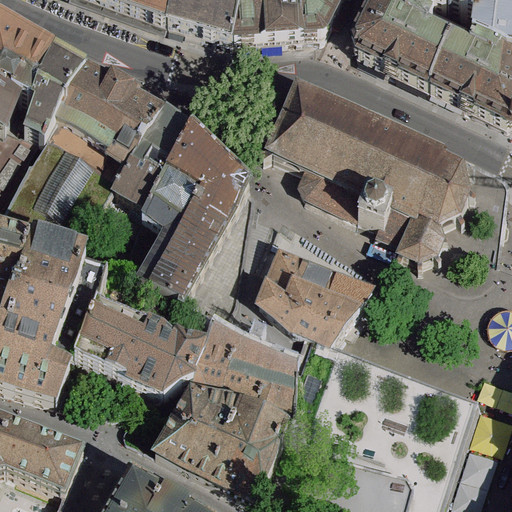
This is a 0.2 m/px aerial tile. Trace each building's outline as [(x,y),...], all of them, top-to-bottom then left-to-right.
[(121,17),(167,32),(176,0),(69,0),(70,1),(121,17)] [(209,0),(176,0),(167,32),(202,43),(233,53),(242,11),(209,0)] [(244,0),(242,11),(233,53),(275,50),(299,48),(323,46),(340,13),(346,0),(244,0)] [(505,65),(511,66),(511,0),(378,0),(375,8),(433,35),(437,22),(472,33),(467,48),(505,65)] [(388,76),(429,94),(447,41),(433,35),(375,8),(356,50),(361,64),(388,76)] [(33,115),(54,68),(13,43),(0,36),(0,97),(21,109),(33,115)] [(511,66),(505,65),(467,48),(447,41),(429,94),(473,115),(504,128),(511,124),(511,66)] [(47,154),(89,87),(54,68),(33,115),(37,118),(27,141),(39,148),(47,154)] [(73,261),(115,201),(162,128),(118,103),(89,87),(47,154),(4,227),(35,247),(73,261)] [(307,207),(357,230),(380,239),(377,246),(404,256),(398,270),(402,272),(404,268),(419,274),(419,279),(424,279),(424,272),(435,267),(440,272),(443,269),(439,264),(443,252),(449,252),(449,248),(443,248),(440,241),(441,237),(457,229),(463,234),(466,231),(461,226),(470,207),(476,208),(477,203),(470,202),(467,188),(475,185),(475,175),(319,100),(316,107),(307,103),(304,95),(296,98),(297,103),(272,162),(262,164),(265,170),(274,167),(309,182),(302,197),(307,207)] [(21,109),(0,97),(0,139),(6,141),(9,134),(21,109)] [(9,134),(27,141),(37,118),(33,115),(21,109),(9,134)] [(115,201),(148,221),(193,146),(181,136),(165,125),(162,128),(115,201)] [(0,139),(0,219),(4,222),(30,176),(26,173),(39,148),(27,141),(9,134),(6,141),(0,139)] [(193,146),(148,221),(146,230),(167,242),(150,270),(139,289),(183,317),(185,314),(203,284),(249,204),(249,199),(216,168),(193,146)] [(144,259),(151,242),(140,236),(133,255),(144,259)] [(93,270),(139,289),(150,270),(132,260),(102,249),(93,270)] [(0,341),(3,332),(24,289),(33,260),(0,253),(0,341)] [(81,274),(33,260),(24,289),(3,332),(0,341),(0,397),(26,404),(57,414),(71,378),(67,376),(69,370),(50,362),(81,274)] [(323,305),(334,283),(293,267),(282,263),(268,296),(314,326),(323,305)] [(50,362),(69,370),(72,364),(75,365),(97,315),(110,283),(81,274),(50,362)] [(371,298),(334,283),(323,305),(360,322),(373,304),(371,298)] [(314,326),(268,296),(260,313),(290,341),(304,348),(316,353),(322,355),(330,358),(331,358),(346,340),(314,326)] [(323,305),(314,326),(346,340),(360,322),(323,305)] [(193,390),(202,362),(180,349),(175,353),(160,340),(97,315),(75,365),(95,374),(110,381),(108,385),(121,392),(125,387),(164,406),(193,390)] [(214,340),(202,362),(193,390),(228,402),(258,412),(274,417),(278,405),(285,374),(241,357),(214,340)] [(290,376),(285,374),(278,405),(284,407),(294,410),(296,378),(290,376)] [(225,408),(228,402),(193,390),(192,399),(191,407),(222,415),(225,408)] [(278,405),(274,417),(272,422),(269,431),(289,440),(293,431),(295,426),(294,410),(284,407),(278,405)] [(184,419),(157,464),(203,487),(253,511),(256,511),(283,452),(287,444),(289,440),(269,431),(249,422),(222,415),(191,407),(184,419)] [(82,463),(0,428),(0,483),(6,481),(26,489),(65,505),(82,463)] [(183,511),(132,483),(115,511),(183,511)]
